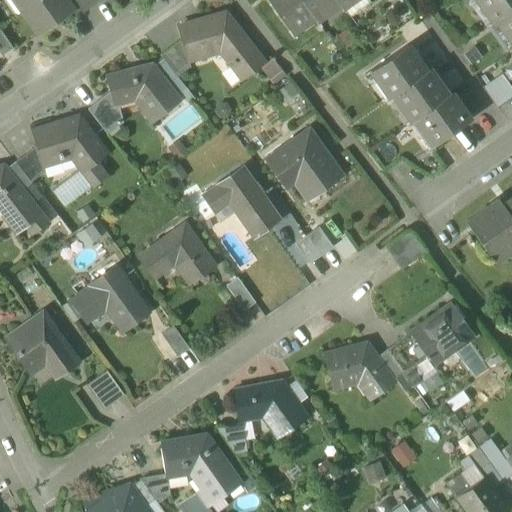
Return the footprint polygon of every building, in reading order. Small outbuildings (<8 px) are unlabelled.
[(21,12),(38,35),(71,11),(73,10),(71,8),(65,0),(17,0),(24,9),(21,12)] [(76,18),(87,10),(80,0),(65,0),(71,8),(73,10),(71,11),(76,18)] [(80,0),(87,10),(100,0),(80,0)] [(266,0),(288,30),(311,14),(301,0),(266,0)] [(301,0),(311,14),(313,17),(336,1),(335,0),(301,0)] [(493,24),(475,0),(470,0),(467,2),(486,29),(490,26),(493,24)] [(475,0),(493,24),(497,21),(482,0),(475,0)] [(511,0),(482,0),(497,21),(501,19),(511,10),(511,0)] [(511,10),(501,19),(511,34),(511,10)] [(231,68),(242,82),(264,65),(224,15),(180,27),(184,40),(180,41),(181,42),(186,62),(188,62),(224,52),(232,62),(227,66),(230,69),(231,68)] [(511,34),(501,19),(497,21),(493,24),(490,26),(509,52),(511,49),(511,34)] [(0,56),(1,58),(13,50),(0,31),(0,56)] [(160,58),(177,78),(190,68),(188,62),(186,62),(181,42),(160,58)] [(393,95),(396,93),(425,72),(407,45),(375,68),(393,95)] [(134,102),(151,124),(180,102),(152,66),(106,79),(109,93),(112,106),(134,102)] [(415,119),(419,116),(447,96),(429,69),(425,72),(396,93),(415,119)] [(511,89),(501,75),(491,82),(505,101),(511,96),(511,89)] [(495,108),(505,101),(491,82),(482,89),(495,108)] [(87,110),(104,131),(114,123),(103,109),(112,106),(109,93),(87,110)] [(451,93),(447,96),(419,116),(438,143),(471,120),(451,93)] [(177,130),(196,120),(190,108),(170,118),(177,130)] [(80,169),(83,173),(96,164),(107,155),(81,121),(73,124),(72,119),(50,126),(52,130),(32,136),(35,148),(41,166),(42,166),(72,156),(74,160),(80,169)] [(290,177),(306,200),(339,175),(307,131),(265,161),(281,184),(290,177)] [(15,164),(31,184),(44,173),(42,166),(41,166),(35,148),(15,164)] [(107,177),(96,164),(83,173),(94,187),(107,177)] [(15,234),(25,226),(38,215),(37,214),(22,194),(23,193),(2,166),(0,166),(0,206),(6,215),(7,216),(4,219),(15,234)] [(52,191),(65,208),(94,187),(83,173),(80,169),(52,191)] [(227,204),(252,239),(277,220),(241,170),(202,198),(214,214),(227,204)] [(511,199),(501,208),(496,202),(465,224),(494,264),(511,251),(511,199)] [(78,214),(83,222),(93,216),(88,208),(78,214)] [(38,213),(37,214),(38,215),(25,226),(32,234),(46,223),(38,213)] [(170,260),(188,286),(214,267),(184,225),(138,258),(150,275),(170,260)] [(318,228),(305,237),(319,257),(332,248),(318,228)] [(386,246),(403,270),(427,253),(416,239),(411,234),(405,233),(399,237),(386,246)] [(308,265),(319,257),(305,237),(294,245),(308,265)] [(103,306),(121,332),(146,315),(122,282),(123,281),(114,269),(88,287),(90,289),(70,303),(83,320),(103,306)] [(226,288),(244,313),(255,305),(237,280),(226,288)] [(427,358),(432,366),(472,337),(450,307),(410,335),(427,358)] [(4,339),(30,375),(44,365),(50,360),(60,374),(77,362),(42,312),(4,339)] [(161,336),(177,359),(189,350),(173,327),(161,336)] [(414,367),(427,358),(410,335),(397,344),(414,367)] [(366,384),(376,397),(394,384),(392,382),(376,359),(364,343),(322,355),(332,391),(366,384)] [(397,344),(386,352),(403,375),(414,367),(397,344)] [(392,382),(403,375),(386,352),(376,359),(392,382)] [(50,360),(44,365),(54,378),(60,374),(50,360)] [(85,386),(103,410),(123,395),(106,371),(85,386)] [(285,389),(298,409),(309,402),(295,382),(285,389)] [(263,420),(276,439),(289,429),(290,431),(306,420),(298,409),(285,389),(281,384),(233,393),(239,425),(263,420)] [(216,429),(235,456),(245,454),(239,425),(216,429)] [(196,494),(207,509),(239,486),(204,437),(185,440),(186,447),(159,452),(163,477),(164,480),(166,480),(187,476),(199,492),(196,494)] [(158,444),(159,452),(186,447),(185,440),(158,444)] [(496,448),(484,457),(501,482),(511,474),(511,470),(505,460),(496,448)] [(491,490),(501,482),(484,457),(472,465),(482,478),(491,490)] [(163,477),(140,481),(154,501),(157,505),(169,496),(166,480),(164,480),(163,477)] [(456,497),(466,511),(506,511),(491,490),(482,478),(456,497)] [(144,508),(154,501),(140,481),(129,488),(144,508)] [(82,501),(85,511),(146,511),(144,508),(129,488),(129,487),(82,501)]
